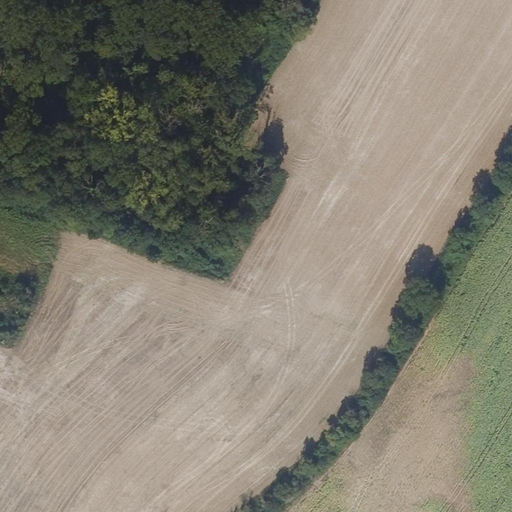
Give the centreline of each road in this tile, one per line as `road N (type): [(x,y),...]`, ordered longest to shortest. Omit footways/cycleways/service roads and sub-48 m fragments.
road 1 (track): [(222,511),(345,395),(511,136)]
road 2 (track): [(0,17),(62,43),(160,30),(226,62),(247,63)]
